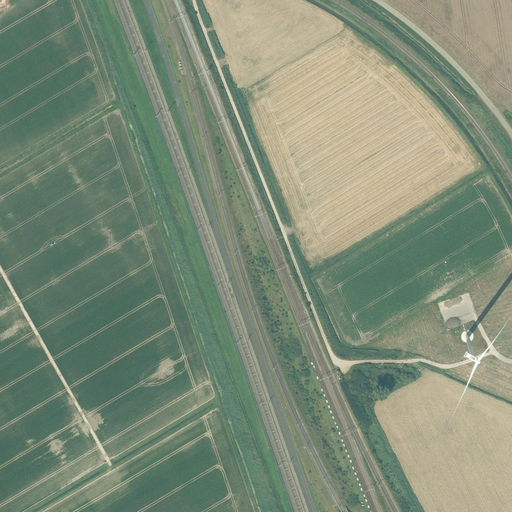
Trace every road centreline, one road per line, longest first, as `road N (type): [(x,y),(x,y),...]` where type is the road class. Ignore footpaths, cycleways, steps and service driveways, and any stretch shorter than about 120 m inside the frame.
road 1 (unclassified): [(331,355),(193,0)]
road 2 (track): [(511,184),(432,79),(327,0)]
road 3 (track): [(110,465),(0,268)]
road 4 (track): [(494,352),(448,366),(343,363),(331,355)]
